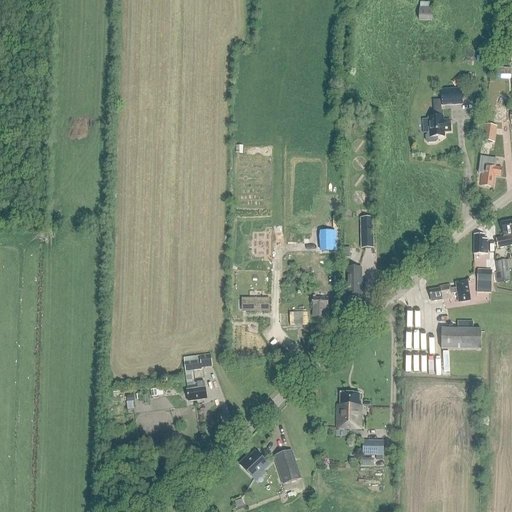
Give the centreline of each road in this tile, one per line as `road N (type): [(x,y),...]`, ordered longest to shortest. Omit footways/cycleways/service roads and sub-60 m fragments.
road 1 (unclassified): [(150,511),(511,192)]
road 2 (track): [(379,305),(393,328),(389,464)]
